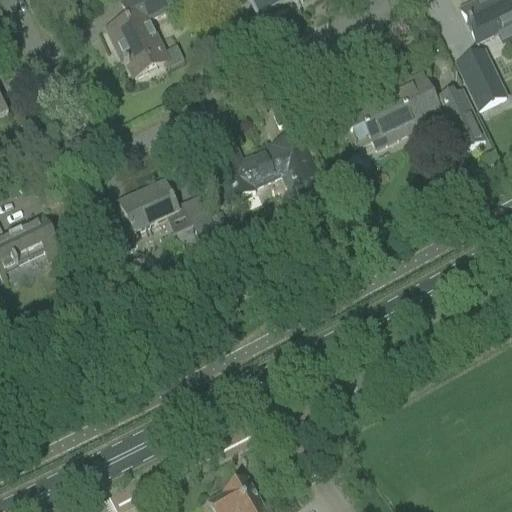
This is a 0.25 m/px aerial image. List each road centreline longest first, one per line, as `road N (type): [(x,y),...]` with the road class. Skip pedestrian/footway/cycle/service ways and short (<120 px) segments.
road 1 (primary): [(2,511),(253,390),(511,246)]
road 2 (residential): [(398,0),(373,32),(154,144),(112,140),(76,100),(26,0)]
road 3 (unclassified): [(273,419),(511,292)]
road 4 (unclassified): [(91,511),(273,419)]
